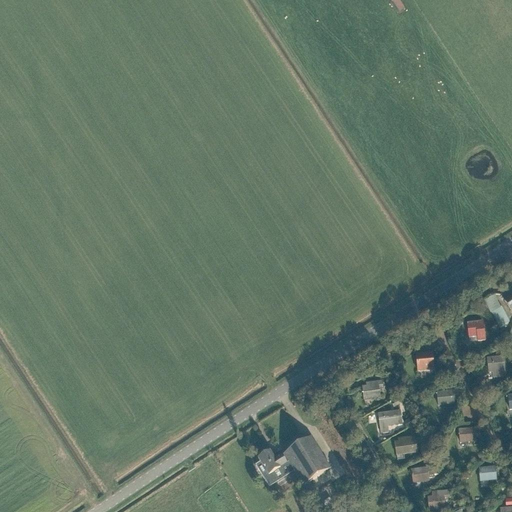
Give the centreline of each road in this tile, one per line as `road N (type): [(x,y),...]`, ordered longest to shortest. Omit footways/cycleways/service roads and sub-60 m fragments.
road 1 (tertiary): [(95,511),(511,242)]
road 2 (track): [(406,310),(440,340),(511,475)]
road 3 (track): [(408,511),(318,367)]
